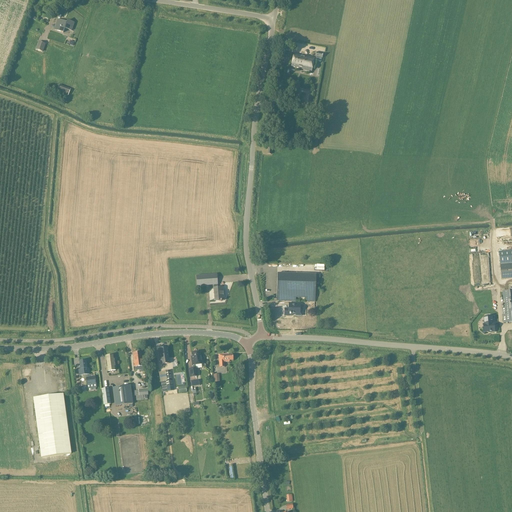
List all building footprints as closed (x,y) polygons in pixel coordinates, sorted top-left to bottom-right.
[(63,33),(65,29),(71,31),(74,23),(69,21),(68,23),(58,19),(54,30),(63,33)] [(36,49),(42,52),(45,44),(38,41),(36,49)] [(305,56),(304,57),(294,54),(291,67),(302,69),(311,71),(314,58),(305,56)] [(68,97),(71,89),(59,85),(57,92),(68,97)] [(511,250),(499,252),(500,265),(511,263),(511,250)] [(502,280),(511,278),(511,264),(500,266),(502,280)] [(305,302),(315,302),(316,284),(319,284),(320,275),(316,275),(316,274),(277,273),(277,301),(296,301),(296,298),(305,298),(305,302)] [(218,289),(216,274),(196,276),(197,286),(213,285),(215,301),(224,301),(223,288),(218,289)] [(511,322),(511,291),(503,292),(504,309),(502,309),(503,323),(511,322)] [(296,316),(302,316),(302,309),(300,309),(300,304),(289,303),(289,309),(285,309),(285,316),(291,316),(291,314),(296,314),(296,316)] [(484,317),(484,325),(483,325),(484,333),(491,332),(491,333),(495,332),(494,324),(493,324),(492,316),(484,317)] [(169,363),(167,349),(159,350),(161,365),(169,363)] [(145,372),(144,369),(143,370),(141,352),(133,353),(135,371),(140,370),(140,373),(145,372)] [(196,366),(201,365),(201,364),(202,364),(202,360),(201,360),(200,352),(191,353),(193,362),(192,362),(192,366),(193,369),(189,369),(190,378),(197,377),(196,369),(196,366)] [(233,361),(233,355),(229,355),(229,354),(219,355),(220,368),(225,367),(224,362),(229,362),(229,361),(233,361)] [(115,371),(113,356),(106,357),(108,372),(115,371)] [(87,369),(86,361),(79,361),(80,370),(78,370),(79,376),(89,375),(88,369),(87,369)] [(173,385),(171,370),(165,371),(166,382),(161,382),(162,392),(173,391),(173,385)] [(86,378),(87,385),(96,384),(95,377),(86,378)] [(56,380),(57,388),(66,387),(65,378),(56,380)] [(133,404),(130,386),(113,388),(115,407),(133,404)] [(109,388),(102,389),(104,405),(111,404),(109,388)] [(41,458),(71,454),(63,394),(33,398),(41,458)]
